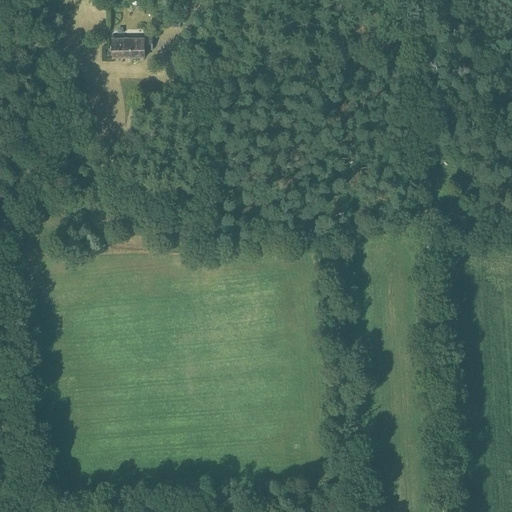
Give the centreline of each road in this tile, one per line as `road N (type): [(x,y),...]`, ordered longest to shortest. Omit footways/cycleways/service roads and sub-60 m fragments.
road 1 (track): [(0,225),(38,212),(76,212),(107,232),(180,243),(429,222)]
road 2 (track): [(446,511),(429,222)]
road 3 (track): [(429,222),(416,0)]
